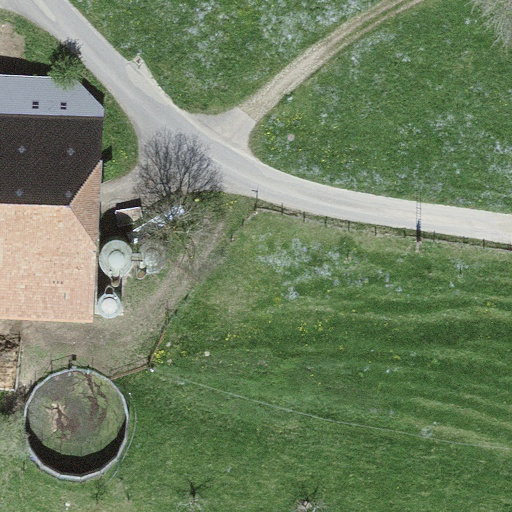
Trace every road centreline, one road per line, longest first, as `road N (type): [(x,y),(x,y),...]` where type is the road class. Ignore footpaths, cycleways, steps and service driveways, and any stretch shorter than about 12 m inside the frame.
road 1 (track): [(511,226),(256,182),(204,152)]
road 2 (track): [(402,0),(315,55),(204,152)]
road 3 (residential): [(204,152),(40,0)]
road 4 (track): [(139,341),(0,328)]
